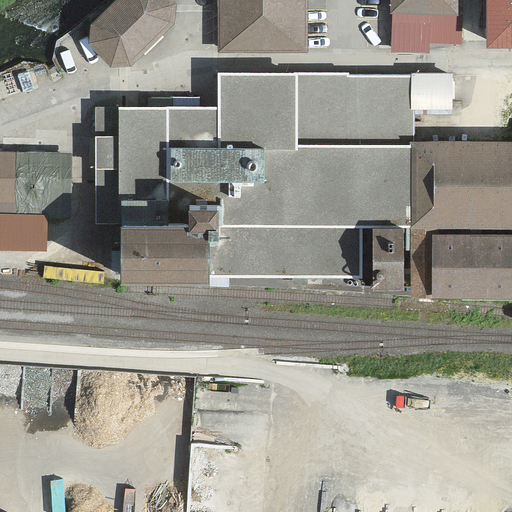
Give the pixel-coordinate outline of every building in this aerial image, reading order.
[(122,0),(98,25),(95,45),(118,67),(137,66),(179,23),(182,4),(177,0),(122,0)] [(221,0),(221,52),(311,53),(311,0),(221,0)] [(390,0),(390,47),(460,48),(461,0),(390,0)] [(511,0),(490,0),(490,46),(511,46),(511,0)] [(128,225),(128,277),(369,276),(369,229),(415,229),(414,113),(455,113),(455,80),(223,81),(224,106),(142,106),(142,95),(127,95),(127,107),(102,107),(102,225),(128,225)] [(511,142),(420,143),(420,228),(421,269),(441,269),(441,296),(511,296),(511,142)] [(74,154),(0,154),(0,202),(74,202),(74,154)] [(47,217),(0,216),(0,246),(47,247),(47,217)] [(411,233),(380,233),(378,285),(410,286),(411,233)]
